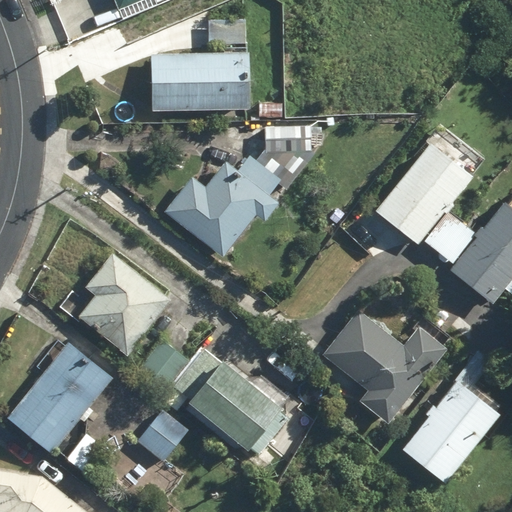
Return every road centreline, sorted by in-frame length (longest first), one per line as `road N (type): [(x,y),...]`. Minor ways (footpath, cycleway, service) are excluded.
road 1 (unknown): [(51,150),(105,172),(291,311),(309,311),(403,241),(424,246),(487,303)]
road 2 (residential): [(0,233),(23,159),(24,119),(21,72),(0,16)]
